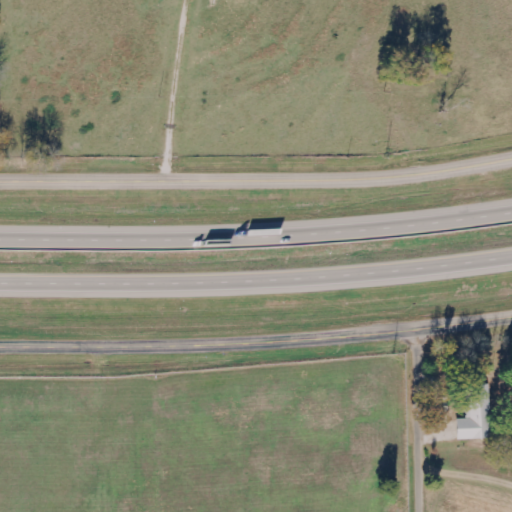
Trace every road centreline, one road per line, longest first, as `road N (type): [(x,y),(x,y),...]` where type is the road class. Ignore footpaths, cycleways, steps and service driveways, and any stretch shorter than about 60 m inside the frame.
road 1 (tertiary): [(511,317),(292,341),(0,346)]
road 2 (tertiary): [(511,161),(368,178),(0,180)]
road 3 (motorway): [(511,212),(122,239),(0,237)]
road 4 (motorway): [(0,285),(337,278),(511,262)]
road 5 (residential): [(427,511),(425,329)]
